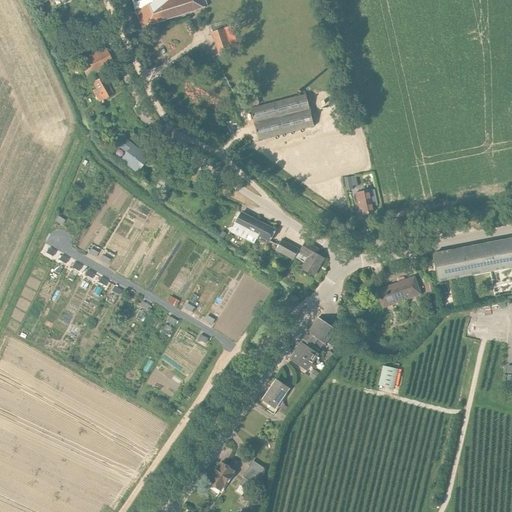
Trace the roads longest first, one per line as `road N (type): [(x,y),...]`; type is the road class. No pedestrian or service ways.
road 1 (track): [(21,0),(95,159),(277,288),(247,331)]
road 2 (unclassified): [(341,264),(321,242),(159,134),(88,0)]
road 3 (track): [(266,511),(286,425),(344,347),(374,363),(395,363),(444,319),(469,314)]
road 4 (unclassified): [(171,511),(341,264)]
road 5 (track): [(490,311),(440,511)]
road 6 (track): [(0,328),(81,139)]
road 7 (track): [(253,357),(151,511)]
road 8 (track): [(6,365),(163,452)]
road 9 (unclassified): [(341,264),(511,230)]
road 10 (track): [(326,376),(467,411)]
road 11 (track): [(16,511),(83,408)]
